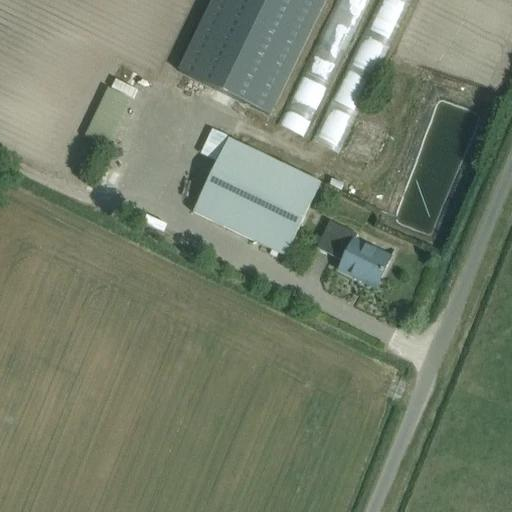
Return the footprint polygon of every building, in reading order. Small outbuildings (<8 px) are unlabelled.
[(213,0),(188,54),(277,97),(323,0),(213,0)] [(317,77),(298,120),(314,127),(333,84),(317,77)] [(413,116),(430,123),(433,114),(416,108),(413,116)] [(391,156),(399,121),(372,114),(363,149),(391,156)] [(229,140),(194,213),(285,257),(320,183),(229,140)] [(382,188),(380,197),(396,202),(399,193),(382,188)] [(339,271),(367,284),(377,289),(391,258),(355,241),(358,235),(344,229),(331,256),(343,262),(339,271)]
